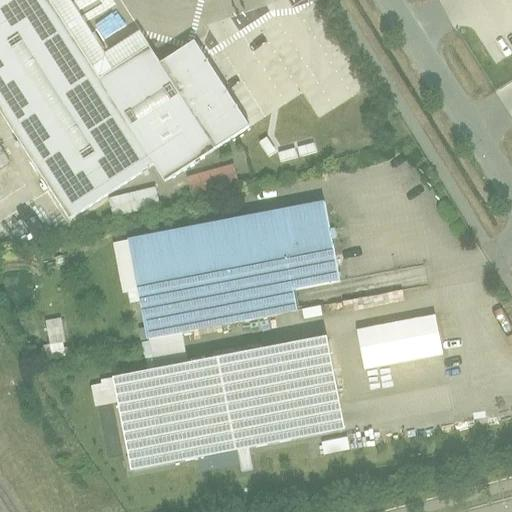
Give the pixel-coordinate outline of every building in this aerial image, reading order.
[(60,0),(12,0),(0,8),(0,111),(72,218),(146,168),(156,182),(247,121),(197,46),(163,69),(143,38),(104,64),(60,0)] [(193,197),(239,185),(234,166),(188,178),(193,197)] [(145,211),(142,193),(110,200),(114,218),(145,211)] [(326,202),(126,243),(152,370),(111,379),(131,475),(343,432),(324,340),(189,368),(182,330),(292,308),(287,284),(340,273),(326,202)] [(358,330),(364,370),(444,358),(438,318),(358,330)] [(46,321),(48,358),(65,357),(63,320),(46,321)]
